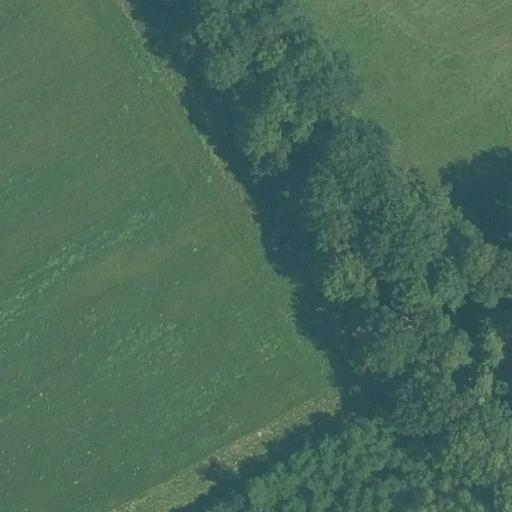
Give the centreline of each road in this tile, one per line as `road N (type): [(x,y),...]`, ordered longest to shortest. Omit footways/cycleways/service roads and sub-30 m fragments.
road 1 (track): [(258,0),(413,254),(416,282)]
road 2 (track): [(416,282),(464,377),(511,436)]
